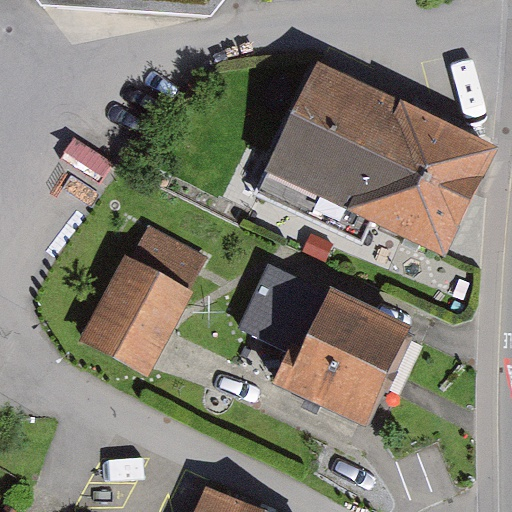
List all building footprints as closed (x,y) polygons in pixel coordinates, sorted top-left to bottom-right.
[(34,0),(39,5),(211,18),(223,0),(34,0)] [(497,158),(325,80),(277,185),(449,263),(497,158)] [(190,299),(130,270),(90,353),(150,382),(190,299)] [(411,341),(325,304),(287,391),(373,428),(411,341)] [(229,511),(207,501),(202,511),(229,511)]
